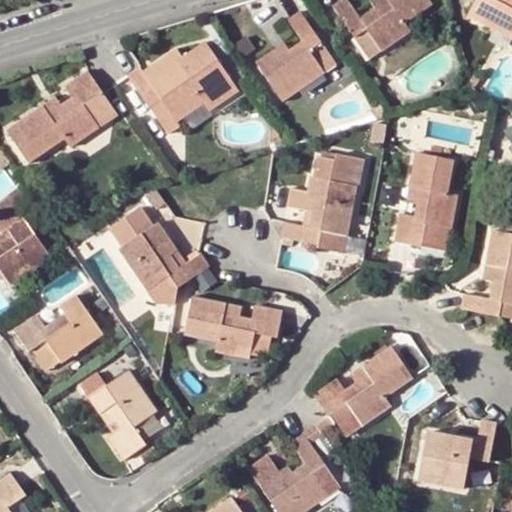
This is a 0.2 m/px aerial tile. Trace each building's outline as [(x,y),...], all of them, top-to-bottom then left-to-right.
[(344,0),(342,0),(332,7),(354,40),(365,32),(379,54),(409,32),(404,24),(437,0),(436,0),(385,0),(387,2),(359,22),(344,0)] [(375,11),(387,2),(385,0),(370,0),(368,2),(375,11)] [(511,0),(475,0),(465,18),(511,40),(511,38),(511,0)] [(307,52),(319,43),(299,13),(286,22),(301,42),(287,51),(279,57),(274,50),(254,64),(281,104),(297,94),(321,76),(323,74),(307,52)] [(365,32),(354,40),(369,61),(379,54),(365,32)] [(246,37),(233,46),(242,58),(254,50),(246,37)] [(335,66),(319,43),(307,52),(323,74),(335,66)] [(226,76),(204,44),(182,59),(176,51),(157,64),(163,73),(148,84),(142,74),(139,71),(127,79),(164,133),(176,124),(174,122),(204,103),(198,95),(226,76)] [(279,57),(287,51),(282,44),(274,50),(279,57)] [(142,74),(148,84),(163,73),(157,64),(142,74)] [(71,98),(59,107),(46,116),(41,108),(6,132),(27,164),(62,140),(68,148),(98,129),(81,107),(100,93),(86,73),(64,87),(71,98)] [(326,80),(321,76),(297,94),(301,98),(326,80)] [(46,116),(59,107),(54,99),(41,108),(46,116)] [(415,155),(408,189),(420,191),(417,203),(414,218),(399,215),(394,243),(419,248),(444,253),(448,230),(450,231),(456,197),(447,195),(452,162),(441,159),(442,151),(431,148),(430,157),(415,155)] [(0,170),(10,165),(0,150),(0,170)] [(283,222),(281,237),(318,246),(320,232),(346,237),(355,187),(360,188),(365,159),(336,154),(335,160),(317,156),(314,177),(310,177),(307,192),(290,189),(287,207),(305,211),(311,212),(309,227),(302,226),(283,222)] [(33,198),(24,186),(0,203),(0,274),(8,286),(49,258),(17,210),(33,198)] [(153,189),(142,192),(153,209),(163,203),(153,189)] [(420,191),(408,189),(405,201),(417,203),(420,191)] [(117,251),(145,291),(167,277),(176,288),(207,268),(199,255),(185,263),(177,268),(161,246),(169,240),(157,223),(153,226),(139,206),(107,228),(121,248),(117,251)] [(305,211),(302,226),(309,227),(311,212),(305,211)] [(320,232),(318,246),(317,249),(343,253),(346,237),(320,232)] [(462,311),(498,318),(501,304),(511,305),(511,236),(492,233),(486,266),(494,267),(491,282),(488,299),(462,296),(460,308),(462,311)] [(185,263),(169,240),(161,246),(177,268),(185,263)] [(483,280),(491,282),(494,267),(486,266),(483,280)] [(167,277),(145,291),(153,305),(158,305),(173,305),(176,288),(167,277)] [(27,353),(31,350),(44,340),(59,361),(60,364),(101,334),(75,295),(58,305),(66,315),(44,329),(34,314),(13,331),(27,353)] [(221,315),(223,305),(191,299),(184,337),(216,343),(214,353),(248,360),(249,355),(253,335),(272,338),(278,339),(282,312),(253,307),(251,321),(237,318),(221,315)] [(511,305),(501,304),(498,318),(511,320),(511,305)] [(239,308),(223,305),(221,315),(237,318),(239,308)] [(253,335),(249,355),(268,359),(272,338),(253,335)] [(44,340),(31,350),(46,373),(59,361),(44,340)] [(354,383),(342,391),(335,381),(313,396),(326,418),(315,425),(322,435),(336,425),(329,416),(346,405),(361,426),(390,406),(384,398),(411,379),(390,348),(361,366),(367,375),(354,383)] [(367,375),(361,366),(348,376),(354,383),(367,375)] [(112,433),(107,436),(123,460),(144,445),(132,428),(156,411),(128,371),(106,385),(98,372),(78,385),(87,398),(88,397),(100,415),(107,410),(120,428),(112,433)] [(345,437),(361,426),(346,405),(329,416),(336,425),(345,437)] [(112,433),(120,428),(107,410),(100,415),(112,433)] [(476,442),(426,432),(417,480),(462,489),(468,459),(488,463),(495,424),(480,422),(476,442)] [(304,465),(291,474),(282,480),(277,473),(266,456),(248,468),(276,511),(303,511),(339,489),(308,445),(322,435),(315,425),(290,444),(304,465)] [(140,455),(145,463),(158,454),(153,447),(140,455)] [(282,480),(291,474),(285,467),(277,473),(282,480)] [(9,511),(7,509),(19,500),(25,495),(9,474),(0,480),(0,511),(9,511)] [(239,511),(230,499),(210,511),(239,511)] [(27,511),(19,500),(7,509),(9,511),(27,511)]
